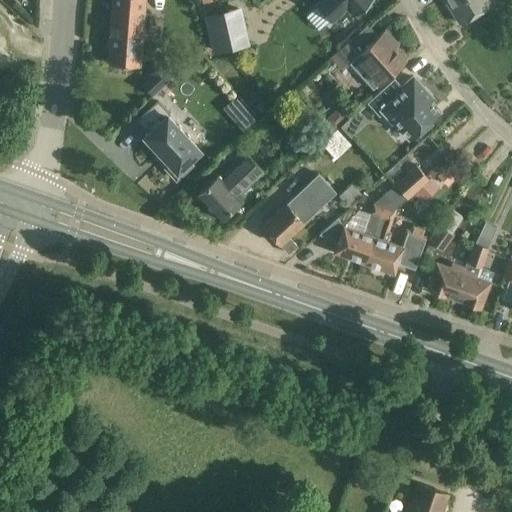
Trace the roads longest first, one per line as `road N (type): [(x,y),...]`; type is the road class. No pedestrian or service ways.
road 1 (primary): [(511,378),(24,206)]
road 2 (tertiary): [(24,206),(54,102),(62,0)]
road 3 (residential): [(511,137),(448,69),(408,0)]
